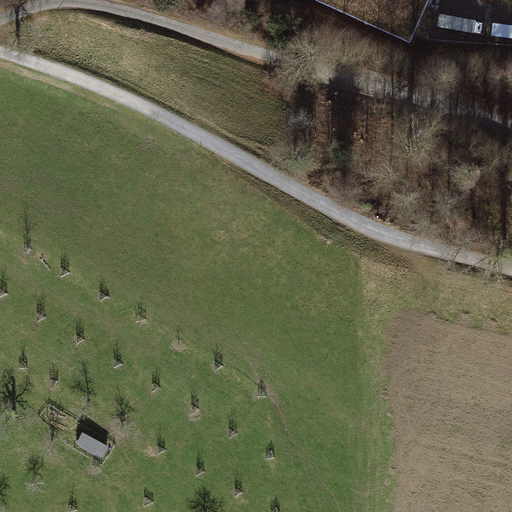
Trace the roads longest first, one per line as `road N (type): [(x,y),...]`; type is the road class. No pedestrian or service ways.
road 1 (track): [(0,49),(156,111),(345,214),(511,266)]
road 2 (track): [(0,18),(50,2),(153,16),(511,126)]
